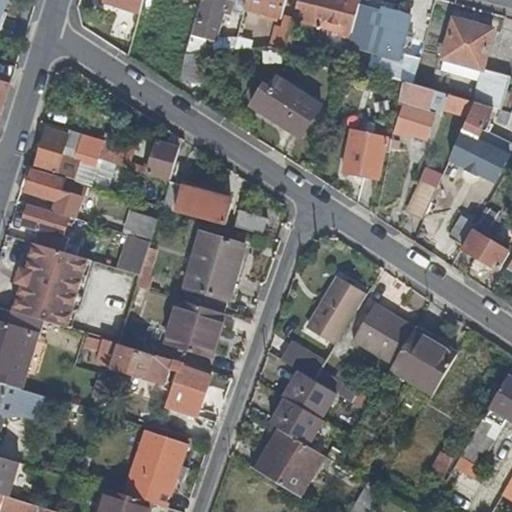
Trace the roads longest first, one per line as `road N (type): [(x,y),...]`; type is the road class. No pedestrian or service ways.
road 1 (residential): [(511,335),(49,26)]
road 2 (residential): [(49,26),(4,175)]
